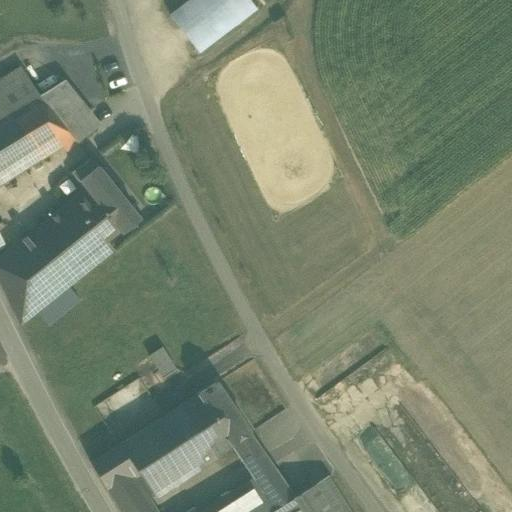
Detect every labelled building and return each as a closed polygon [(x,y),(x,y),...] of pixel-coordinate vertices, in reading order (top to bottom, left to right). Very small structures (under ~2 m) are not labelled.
[(190,0),(170,16),(197,53),(255,9),(247,0),(190,0)] [(20,67),(0,79),(0,120),(9,116),(30,102),(38,97),(20,67)] [(90,116),(63,82),(38,97),(68,133),(87,119),(90,116)] [(68,133),(38,97),(30,102),(60,148),(64,153),(78,145),(77,144),(68,133)] [(60,148),(30,102),(9,116),(38,162),(60,148)] [(0,120),(0,185),(38,162),(9,116),(0,120)] [(87,119),(68,133),(77,144),(95,129),(87,119)] [(89,159),(72,173),(79,182),(97,168),(89,159)] [(139,220),(97,168),(79,182),(85,190),(121,234),(139,220)] [(85,190),(0,256),(0,287),(19,326),(36,312),(67,288),(112,252),(107,245),(121,234),(85,190)] [(67,288),(36,312),(46,325),(77,300),(67,288)] [(162,349),(148,357),(162,379),(175,370),(162,349)] [(116,424),(121,407),(136,412),(140,399),(145,400),(149,387),(126,380),(120,398),(108,394),(100,419),(116,424)] [(249,433),(215,383),(196,395),(231,445),(249,433)] [(196,395),(114,448),(147,500),(231,445),(196,395)] [(249,433),(231,445),(244,465),(262,453),(249,433)] [(154,511),(147,500),(114,448),(89,463),(119,511),(154,511)] [(271,465),(222,498),(231,511),(271,511),(293,497),(293,496),(292,497),(271,465)] [(347,511),(326,478),(294,498),(293,497),(271,511),(347,511)] [(231,511),(222,498),(201,511),(194,511),(193,509),(188,511),(231,511)]
